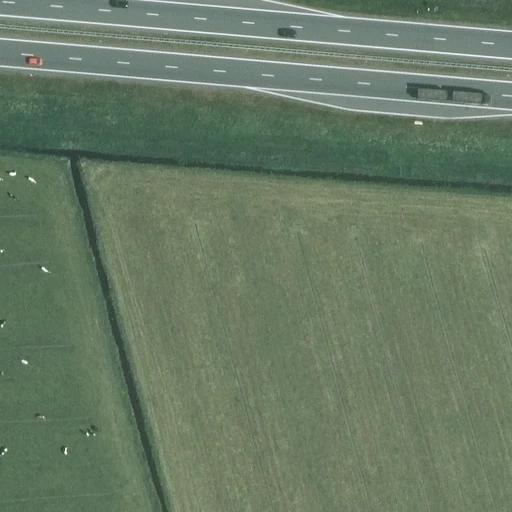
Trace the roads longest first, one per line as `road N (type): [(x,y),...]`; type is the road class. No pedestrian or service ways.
road 1 (trunk): [(0,53),(511,97)]
road 2 (trunk): [(511,46),(0,2)]
